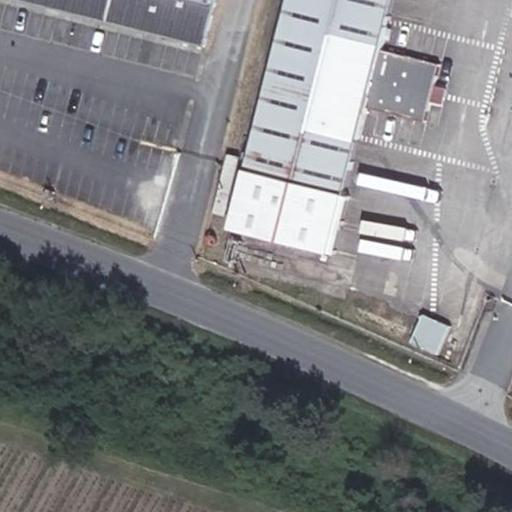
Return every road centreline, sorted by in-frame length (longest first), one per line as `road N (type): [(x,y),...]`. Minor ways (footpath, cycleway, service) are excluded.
road 1 (unclassified): [(511,446),(409,390),(0,246)]
road 2 (unknown): [(0,49),(19,44),(229,93)]
road 3 (unknown): [(0,126),(202,196)]
road 4 (unknown): [(478,222),(511,89)]
